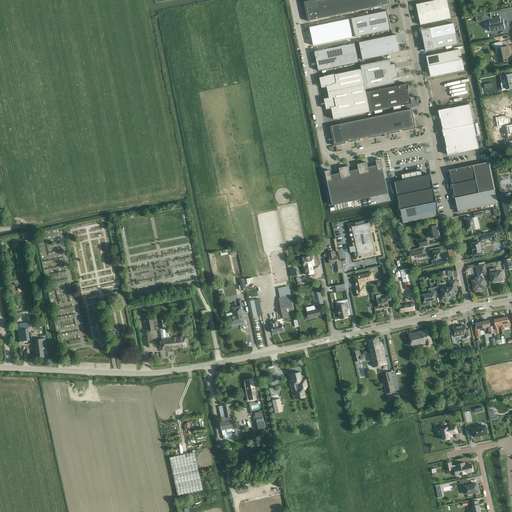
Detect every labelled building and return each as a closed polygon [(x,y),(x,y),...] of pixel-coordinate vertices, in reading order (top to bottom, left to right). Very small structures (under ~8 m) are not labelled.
[(315,0),(313,0),(304,2),(306,9),(307,9),(308,11),(318,9),(315,0)] [(315,0),(318,9),(320,19),(330,17),(326,0),(320,0),(316,1),(316,0),(315,0)] [(326,0),(330,17),(339,15),(336,0),(326,0)] [(336,0),(339,15),(349,13),(346,0),(336,0)] [(346,0),(349,13),(359,11),(356,0),(346,0)] [(356,0),(359,11),(369,9),(366,0),(356,0)] [(366,0),(369,9),(379,7),(377,0),(366,0)] [(451,18),(446,0),(438,0),(417,5),(417,4),(416,4),(421,25),(451,18)] [(318,9),(308,11),(308,14),(307,14),(308,21),(320,19),(318,9)] [(389,20),(387,11),(352,19),(354,28),(389,20)] [(490,13),(476,16),(477,22),(489,20),(489,23),(488,23),(490,32),(505,29),(503,20),(501,20),(500,16),(491,18),(490,13)] [(391,30),(389,20),(354,28),(356,37),(391,30)] [(454,23),(422,30),(424,41),(456,34),(454,23)] [(456,34),(424,41),(426,51),(458,44),(456,34)] [(396,35),(359,43),(363,60),(400,52),(396,35)] [(501,53),(503,62),(511,60),(509,47),(502,48),(501,42),(502,42),(494,43),(494,44),(493,44),(493,48),(495,47),(497,54),(501,53)] [(355,43),(315,52),(319,71),(359,63),(355,43)] [(427,56),(429,67),(462,60),(460,49),(427,56)] [(390,59),(361,65),(361,69),(365,85),(366,90),(395,84),(394,78),(398,77),(395,64),(393,64),(391,65),(390,59)] [(462,60),(429,67),(432,77),(464,70),(462,60)] [(350,88),(352,99),(367,95),(366,93),(366,90),(365,85),(361,69),(325,77),(320,78),(322,88),(327,87),(328,92),(350,88)] [(398,86),(366,93),(367,95),(368,102),(409,94),(408,89),(409,89),(408,84),(398,86)] [(352,99),(350,88),(328,92),(330,98),(325,99),(326,104),(352,99)] [(370,112),(403,105),(412,103),(411,98),(410,98),(409,94),(368,102),(370,112)] [(332,108),(333,114),(334,120),(370,112),(368,102),(367,95),(352,99),(326,104),(327,109),(332,108)] [(481,97),(485,117),(488,126),(496,125),(495,118),(497,118),(492,95),(481,97)] [(443,130),(474,124),(470,104),(439,111),(440,118),(441,118),(443,130)] [(412,117),(414,117),(412,109),(400,112),(402,121),(413,119),(412,117)] [(395,133),(400,132),(400,131),(404,130),(402,121),(400,112),(391,114),(395,133)] [(390,133),(390,134),(395,133),(391,114),(381,116),(385,134),(390,133)] [(375,137),(380,136),(380,135),(385,134),(381,116),(371,118),(375,137)] [(370,137),(370,138),(375,137),(371,118),(362,120),(365,138),(370,137)] [(416,129),(415,121),(413,121),(413,119),(402,121),(404,130),(404,131),(416,129)] [(352,122),(356,141),(361,140),(361,139),(365,138),(362,120),(352,122)] [(342,124),(344,134),(346,143),(346,142),(350,141),(351,142),(356,141),(352,122),(342,124)] [(334,136),(344,134),(342,124),(330,126),(332,134),(333,134),(334,136)] [(443,130),(444,133),(444,136),(445,136),(447,148),(448,155),(479,149),(474,124),(443,130)] [(344,134),(334,136),(334,138),(333,138),(335,146),(346,143),(344,134)] [(494,154),(495,156),(503,154),(504,149),(503,143),(502,143),(501,141),(499,141),(495,140),(493,140),(496,153),(494,154)] [(377,165),(373,166),(379,196),(388,194),(381,159),(376,160),(377,165)] [(368,167),(367,162),(362,163),(370,198),(379,196),(373,166),(368,167)] [(450,171),(451,171),(452,185),(492,176),(489,162),(473,166),(473,165),(449,170),(450,171)] [(362,163),(358,164),(359,169),(354,170),(360,200),(370,198),(362,163)] [(344,167),(351,202),(360,200),(354,170),(350,171),(349,166),(344,167)] [(340,173),(336,174),(342,204),(351,202),(344,167),(339,168),(340,173)] [(327,180),(332,206),(342,204),(336,174),(331,175),(330,170),(325,171),(325,172),(326,176),(326,177),(327,180)] [(401,174),(402,180),(422,176),(421,170),(401,174)] [(402,180),(395,182),(398,196),(432,189),(433,189),(430,175),(431,175),(430,175),(426,176),(422,176),(402,180)] [(454,184),(455,198),(495,190),(492,176),(452,185),(454,184)] [(435,203),(436,202),(432,189),(398,196),(401,209),(435,203)] [(507,200),(506,197),(511,196),(510,193),(506,194),(505,189),(500,190),(502,201),(507,200)] [(458,212),(498,204),(495,190),(455,198),(457,198),(458,212)] [(434,217),(439,216),(435,203),(401,209),(404,224),(434,217)] [(466,219),(468,230),(475,228),(473,218),(466,219)] [(348,224),(353,247),(351,248),(352,251),(354,251),(356,260),(380,255),(372,219),(348,224)] [(433,239),(440,237),(437,223),(430,225),(433,239)] [(493,242),(498,241),(496,232),(481,236),(482,240),(492,238),(493,242)] [(480,242),(471,244),(474,256),(481,254),(481,255),(485,255),(484,250),(482,250),(480,242)] [(435,256),(435,260),(432,260),(433,265),(442,263),(441,258),(443,258),(442,254),(444,254),(442,246),(429,249),(431,257),(435,256)] [(411,250),(408,251),(410,257),(413,256),(415,256),(425,254),(424,248),(414,250),(411,250)] [(329,253),(330,258),(329,258),(330,263),(335,263),(337,273),(342,272),(340,261),(338,261),(338,256),(335,257),(335,255),(334,255),(333,252),(329,253)] [(306,275),(313,274),(312,265),(314,265),(313,256),(303,258),(304,266),(305,266),(306,275)] [(490,270),(491,274),(490,274),(492,282),(503,280),(501,272),(497,273),(496,268),(490,270)] [(405,282),(406,289),(411,288),(410,281),(411,281),(409,269),(401,270),(403,282),(405,282)] [(355,288),(357,297),(366,295),(364,286),(363,286),(362,282),(373,279),(372,273),(354,277),(356,283),(357,287),(355,288)] [(476,280),(472,281),(473,287),(472,287),(473,290),(475,289),(476,292),(480,291),(480,288),(486,287),(484,278),(480,279),(480,277),(476,278),(476,280)] [(441,289),(441,290),(442,298),(456,296),(455,291),(457,290),(456,281),(450,282),(450,288),(447,288),(446,287),(441,287),(441,289)] [(279,298),(280,303),(283,319),(295,316),(291,296),(289,286),(278,288),(280,298),(279,298)] [(426,294),(422,295),(423,298),(424,303),(430,301),(436,300),(435,295),(438,294),(437,287),(432,288),(431,289),(429,289),(430,294),(426,294)] [(294,290),(296,300),(303,298),(301,289),(294,290)] [(316,302),(317,305),(323,304),(320,291),(311,293),(312,296),(314,303),(316,302)] [(377,300),(378,303),(379,308),(389,306),(388,303),(392,302),(390,295),(386,296),(387,298),(381,299),(380,295),(376,296),(377,300)] [(250,301),(254,317),(263,315),(259,299),(250,301)] [(348,300),(337,302),(338,305),(337,305),(340,320),(349,318),(349,316),(351,315),(348,300)] [(414,303),(399,306),(400,313),(415,310),(414,303)] [(310,306),(306,308),(307,312),(308,316),(308,317),(309,319),(315,317),(315,316),(321,315),(320,312),(319,309),(316,310),(315,305),(310,306)] [(230,316),(226,317),(227,321),(228,321),(229,326),(235,324),(235,323),(237,322),(237,323),(238,323),(239,324),(244,322),(243,318),(241,307),(232,308),(233,313),(232,313),(230,315),(230,316)] [(166,327),(164,316),(145,320),(147,331),(161,329),(162,345),(163,350),(169,349),(170,351),(173,351),(172,349),(186,347),(185,342),(185,336),(170,337),(170,335),(169,333),(166,334),(165,328),(166,327)] [(508,317),(501,318),(502,325),(502,326),(503,328),(511,327),(510,323),(509,323),(508,317)] [(495,326),(495,331),(496,334),(499,333),(498,326),(502,326),(502,325),(501,318),(494,319),(495,326)] [(482,322),(484,330),(484,331),(489,330),(489,334),(494,333),(493,326),(490,327),(489,320),(482,322)] [(271,326),(273,333),(283,331),(282,324),(278,325),(277,321),(273,322),(274,326),(271,326)] [(475,328),(476,337),(481,336),(480,331),(484,330),(482,322),(475,323),(476,328),(475,328)] [(17,330),(19,342),(30,340),(28,328),(28,323),(21,324),(22,329),(17,330)] [(466,329),(465,325),(459,326),(461,336),(462,340),(466,339),(467,338),(471,337),(469,328),(466,329)] [(453,343),(457,343),(456,341),(462,340),(461,336),(459,326),(453,327),(454,332),(451,332),(453,343)] [(429,329),(409,334),(412,348),(426,345),(427,346),(432,344),(430,334),(429,329)] [(368,340),(369,345),(372,356),(374,367),(387,364),(384,353),(382,342),(381,342),(382,343),(380,344),(378,337),(368,340)] [(45,338),(34,340),(37,357),(44,356),(43,349),(47,349),(45,338)] [(64,342),(66,350),(82,347),(81,339),(64,342)] [(300,372),(288,375),(296,399),(306,397),(304,390),(305,390),(308,387),(306,379),(305,379),(302,379),(300,372)] [(382,374),(387,393),(395,391),(390,372),(382,374)] [(246,382),(247,386),(249,400),(257,398),(255,390),(258,390),(256,379),(246,382)] [(280,399),(272,401),(274,412),(282,411),(280,399)] [(228,404),(219,406),(220,413),(221,419),(224,418),(225,421),(223,421),(222,421),(220,422),(221,430),(225,429),(234,427),(232,420),(232,419),(231,419),(231,416),(228,404)] [(498,414),(495,415),(494,410),(489,411),(491,420),(499,418),(498,414)] [(262,412),(254,413),(256,419),(257,423),(263,422),(263,418),(262,412)] [(456,424),(437,428),(438,435),(441,435),(443,441),(451,439),(450,438),(453,437),(452,435),(458,434),(456,424)] [(472,427),(466,428),(468,435),(473,434),(474,437),(479,436),(483,436),(488,434),(486,426),(472,429),(472,427)] [(434,446),(434,450),(442,449),(443,451),(439,452),(440,454),(445,453),(444,445),(434,446)] [(194,452),(169,457),(177,495),(203,490),(194,452)] [(451,462),(444,464),(446,472),(452,470),(454,470),(455,474),(459,473),(460,475),(466,474),(465,473),(473,471),(473,470),(472,466),(472,465),(467,466),(466,464),(464,464),(464,463),(457,464),(457,465),(451,466),(451,462)] [(245,475),(236,477),(236,480),(237,485),(238,485),(247,484),(246,480),(245,475)] [(468,479),(460,481),(462,489),(464,488),(466,495),(469,494),(469,495),(473,494),(473,493),(479,492),(477,483),(468,485),(468,483),(468,479)] [(472,511),(482,511),(481,511),(479,505),(478,505),(477,501),(471,502),(472,506),(471,507),(472,511)]
